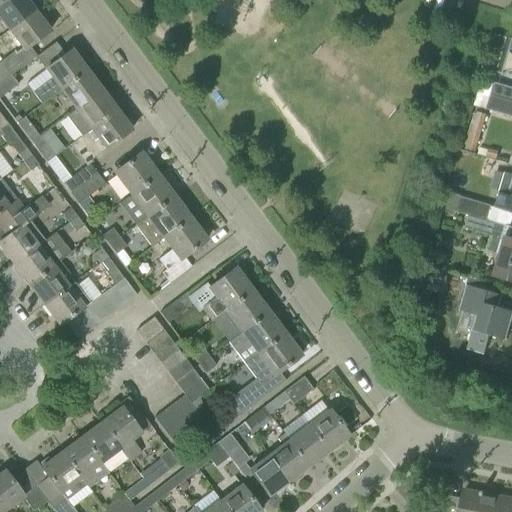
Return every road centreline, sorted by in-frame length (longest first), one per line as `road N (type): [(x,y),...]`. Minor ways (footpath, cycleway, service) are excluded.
road 1 (unclassified): [(413,437),(86,0)]
road 2 (residential): [(0,312),(31,372),(28,394),(0,414)]
